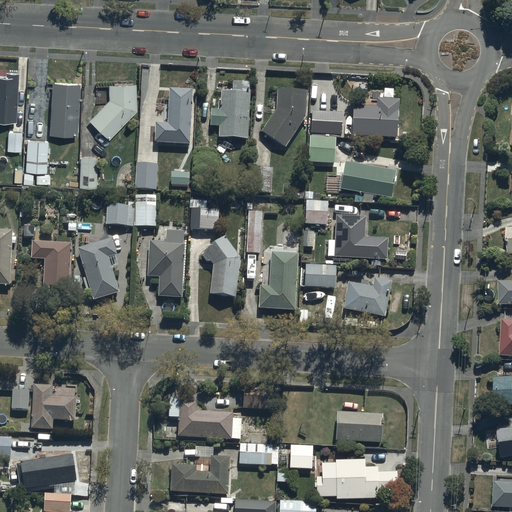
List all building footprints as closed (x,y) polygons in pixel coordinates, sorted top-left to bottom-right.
[(0,75),(0,122),(17,123),(20,73),(6,73),(5,76),(0,75)] [(251,82),(234,81),(233,90),(221,89),(220,108),(211,108),(211,125),(220,125),(219,137),(248,138),(251,82)] [(80,84),(52,83),(51,136),(79,137),(80,84)] [(140,86),(108,86),(108,100),(89,121),(108,139),(140,105),(140,86)] [(167,128),(155,127),(154,146),(190,148),(192,93),(169,92),(167,128)] [(308,95),(278,93),(277,113),(262,135),(286,151),(306,120),(308,95)] [(376,111),(353,110),(352,139),(398,141),(400,103),(376,102),(376,111)] [(343,117),(310,116),(309,137),(342,139),(343,117)] [(21,133),(8,132),(7,140),(4,140),(4,145),(7,145),(7,151),(21,152),(21,133)] [(336,142),(310,140),(308,165),(335,167),(336,142)] [(48,142),(27,141),(25,172),(46,174),(48,142)] [(215,155),(200,155),(200,157),(200,174),(214,174),(215,155)] [(97,159),(79,158),(78,187),(95,188),(97,159)] [(159,168),(136,166),(135,193),(158,194),(159,168)] [(397,176),(345,166),(340,194),(392,204),(397,176)] [(273,172),(248,171),(248,196),(272,196),(273,172)] [(190,178),(171,177),(171,189),(190,189),(190,178)] [(156,200),(136,198),(134,230),(154,231),(156,200)] [(192,233),(207,233),(207,231),(219,231),(219,199),(195,198),(195,202),(192,202),(192,233)] [(327,204),(306,204),(305,227),(326,228),(327,204)] [(134,210),(107,208),(105,227),(132,229),(134,210)] [(260,216),(248,216),(247,256),(259,256),(260,216)] [(367,222),(336,220),(335,243),(328,243),(327,261),(371,263),(371,269),(380,270),(380,263),(388,264),(389,242),(366,241),(367,222)] [(184,231),(167,230),(167,242),(150,241),(148,275),(159,276),(158,295),(182,297),(185,244),(183,244),(184,231)] [(13,235),(0,234),(0,288),(11,289),(13,235)] [(112,237),(77,248),(93,300),(119,292),(108,256),(118,253),(112,237)] [(72,243),(33,240),(32,257),(44,258),(42,286),(68,288),(72,243)] [(225,241),(205,256),(213,269),(210,298),(236,301),(240,261),(225,241)] [(406,243),(398,242),(397,257),(405,258),(406,243)] [(299,253),(271,251),(269,285),(260,285),(259,307),(296,310),(299,253)] [(336,269),(306,268),(305,292),(335,293),(336,269)] [(374,291),(349,286),(344,313),(385,321),(392,285),(375,282),(374,291)] [(511,284),(500,284),(500,308),(511,307),(511,284)] [(511,323),(503,323),(501,359),(511,359),(511,323)] [(511,380),(496,380),(496,409),(511,409),(511,380)] [(244,389),(243,411),(272,411),(272,389),(244,389)] [(53,391),(33,390),(31,433),(52,434),(53,424),(76,425),(77,400),(53,399),(53,391)] [(13,392),(11,411),(29,413),(31,394),(13,392)] [(179,405),(177,440),(232,443),(232,442),(240,442),(242,422),(232,421),(233,416),(196,413),(197,406),(179,405)] [(383,418),(337,416),(336,445),(382,447),(383,418)] [(501,432),(497,433),(501,462),(511,460),(511,424),(500,426),(501,432)] [(12,438),(0,438),(0,466),(12,466),(12,438)] [(273,449),(239,447),(238,467),(272,468),(273,449)] [(313,450),(291,449),(290,472),(312,473),(313,450)] [(72,458),(19,466),(23,493),(76,485),(72,458)] [(197,469),(172,468),(171,496),(228,499),(230,460),(211,459),(210,475),(196,474),(197,469)] [(322,481),(316,481),(316,501),(336,500),(336,505),(378,504),(378,498),(397,498),(397,476),(378,476),(378,471),(365,472),(365,464),(336,465),(336,467),(322,467),(322,481)] [(511,484),(494,484),(493,511),(511,511),(511,484)] [(70,511),(71,497),(45,497),(44,511),(70,511)] [(275,511),(275,504),(234,502),(233,511),(275,511)]
